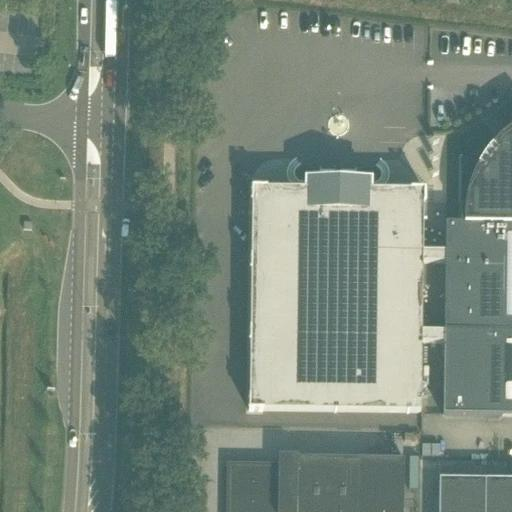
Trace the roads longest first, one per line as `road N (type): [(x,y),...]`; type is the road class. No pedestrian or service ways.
road 1 (unknown): [(511,73),(279,64),(255,76),(237,119),(222,388)]
road 2 (secondary): [(85,0),(67,511)]
road 3 (secondary): [(99,511),(116,0)]
